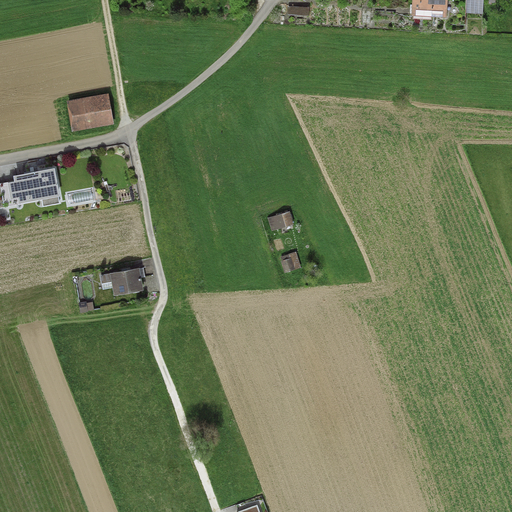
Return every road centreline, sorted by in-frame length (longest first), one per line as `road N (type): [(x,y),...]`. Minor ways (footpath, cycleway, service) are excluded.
road 1 (residential): [(128,132),(164,288),(150,336),(216,511)]
road 2 (residential): [(128,132),(210,71),(274,0)]
road 3 (track): [(104,0),(128,132)]
road 4 (residential): [(0,159),(128,132)]
